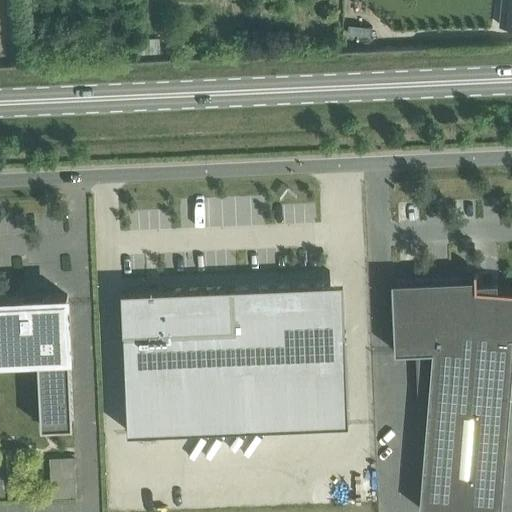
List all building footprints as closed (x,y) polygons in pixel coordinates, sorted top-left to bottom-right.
[(511,0),(503,0),(501,25),(511,26),(511,0)] [(498,276),(392,280),(396,351),(433,349),(420,511),(502,511),(511,389),(511,287),(497,286),(498,276)] [(234,285),(122,290),(128,432),(350,422),(345,331),(325,332),(324,281),(323,281),(234,285)] [(68,295),(43,296),(43,300),(25,301),(24,297),(0,297),(0,355),(39,354),(42,426),(73,425),(68,295)] [(76,497),(74,456),(50,458),(51,498),(76,497)]
